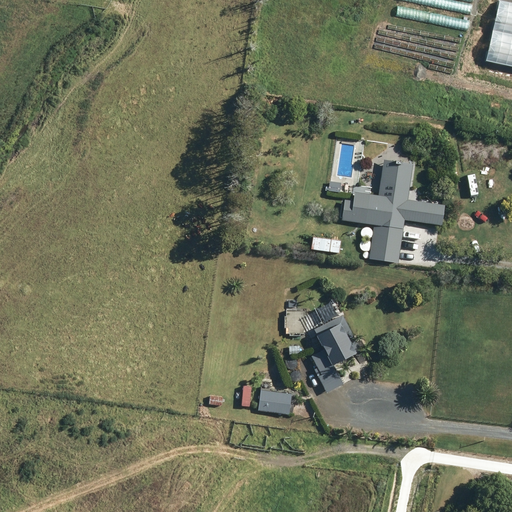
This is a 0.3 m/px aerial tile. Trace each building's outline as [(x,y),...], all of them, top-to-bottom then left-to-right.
[(486,60),(511,65),(511,2),(499,0),(486,60)] [(413,162),(384,158),(378,194),(354,190),(353,199),(344,198),(342,218),(374,223),(369,257),(398,262),(404,218),(442,223),(445,203),(408,198),(413,162)] [(311,248),(339,252),(341,239),(312,235),(311,248)] [(305,311),(285,309),(283,336),(304,337),(305,311)] [(314,327),(325,348),(311,354),(321,373),(335,366),(333,362),(361,348),(343,312),(314,327)] [(288,345),(290,354),(300,351),(298,342),(288,345)] [(295,357),(284,362),(293,384),(304,379),(295,357)] [(241,404),(249,405),(251,385),(243,385),(241,404)] [(258,409),(288,413),(291,392),(260,388),(258,409)] [(210,394),(208,404),(221,405),(222,396),(210,394)]
